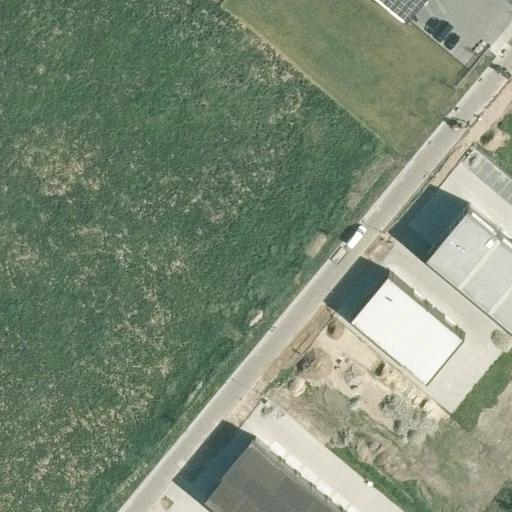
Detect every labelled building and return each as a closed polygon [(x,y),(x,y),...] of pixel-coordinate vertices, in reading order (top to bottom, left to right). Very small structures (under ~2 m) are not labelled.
[(385,0),(407,18),(421,0),(385,0)] [(511,237),(468,201),(427,251),(511,321),(511,237)] [(401,272),(363,319),(440,382),(478,336),(401,272)] [(338,342),(288,403),(416,508),(466,447),(338,342)] [(347,511),(256,436),(205,497),(222,511),(347,511)] [(445,480),(419,511),(470,511),(474,507),(445,480)]
